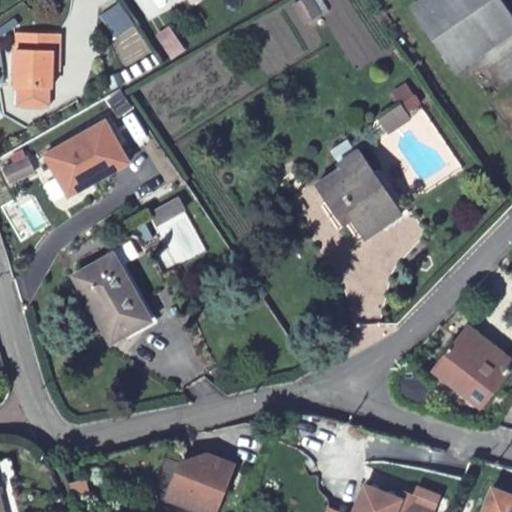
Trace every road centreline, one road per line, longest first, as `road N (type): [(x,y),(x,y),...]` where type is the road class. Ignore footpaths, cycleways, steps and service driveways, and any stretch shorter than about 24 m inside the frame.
road 1 (unclassified): [(0,274),(47,423),(66,442),(356,389)]
road 2 (unclassified): [(511,228),(427,323),(361,375),(356,389)]
road 3 (unclassified): [(356,389),(397,420),(511,453)]
